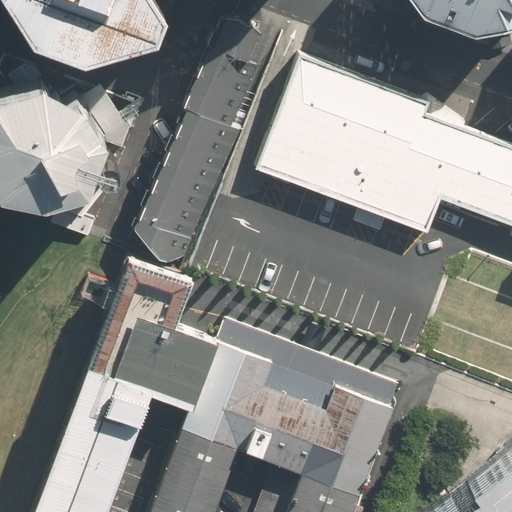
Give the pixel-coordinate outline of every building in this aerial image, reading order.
[(7,0),(31,35),(81,55),(156,34),(165,10),(158,0),(7,0)] [(511,0),(413,0),(417,5),(469,25),(511,13),(511,0)] [(207,40),(246,57),(258,28),(244,15),(219,13),(207,40)] [(246,57),(207,40),(195,69),(247,90),(258,62),(246,57)] [(511,220),(511,144),(419,108),(421,96),(294,50),(250,163),(424,226),(436,193),(511,220)] [(195,69),(182,100),(233,122),(247,90),(195,69)] [(0,81),(0,182),(52,190),(86,178),(107,131),(85,98),(44,74),(0,81)] [(182,100),(169,131),(226,155),(239,124),(236,123),(233,122),(182,100)] [(169,131),(158,158),(215,182),(226,155),(169,131)] [(158,158),(146,186),(203,210),(215,182),(158,158)] [(203,210),(146,186),(134,215),(191,239),(203,210)] [(191,239),(134,215),(131,221),(154,251),(167,256),(185,252),(191,239)] [(296,467),(279,511),(346,511),(398,378),(344,359),(352,329),(126,248),(123,257),(23,511),(105,511),(153,386),(188,399),(145,511),(210,511),(236,444),(296,467)] [(511,511),(511,433),(408,511),(511,511)]
